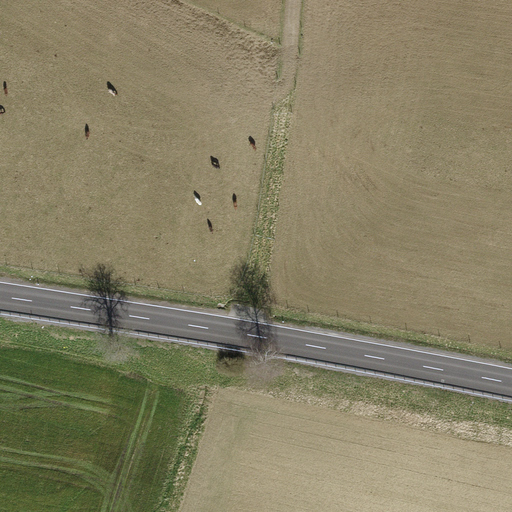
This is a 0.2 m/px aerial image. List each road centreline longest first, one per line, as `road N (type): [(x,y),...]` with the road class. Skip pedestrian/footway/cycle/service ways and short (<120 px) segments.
road 1 (secondary): [(0,296),(511,383)]
road 2 (track): [(295,0),(245,333)]
